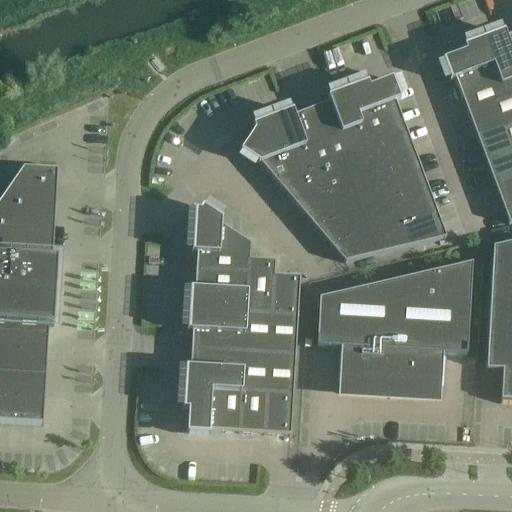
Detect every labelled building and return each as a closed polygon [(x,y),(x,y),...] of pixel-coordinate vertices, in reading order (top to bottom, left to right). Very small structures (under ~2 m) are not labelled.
[(511,37),(504,40),(502,35),(482,42),(504,101),(511,97),(511,37)] [(464,55),(446,62),(447,62),(441,65),(449,85),(454,83),(466,115),(504,101),(482,42),(463,50),(464,55)] [(348,98),(368,151),(406,136),(386,84),(348,98)] [(466,115),(476,141),(511,127),(511,97),(504,101),(466,115)] [(348,98),(311,112),(330,165),(340,161),(368,151),(348,98)] [(311,112),(273,126),(285,157),(294,153),(302,175),(330,165),(311,112)] [(275,185),(302,175),(294,153),(285,157),(273,126),(253,134),(242,150),(250,156),(275,185)] [(511,127),(476,141),(485,167),(511,156),(511,127)] [(406,136),(368,151),(340,161),(349,187),(416,162),(406,136)] [(511,156),(485,167),(495,193),(511,186),(511,156)] [(275,185),(294,208),(349,187),(340,161),(330,165),(302,175),(275,185)] [(425,188),(416,162),(349,187),(359,213),(425,188)] [(0,424),(42,427),(44,395),(47,333),(52,333),(56,266),(51,266),(57,171),(23,169),(0,201),(0,424)] [(511,186),(495,193),(508,227),(511,225),(511,186)] [(294,208),(314,230),(359,213),(349,187),(294,208)] [(435,214),(425,188),(359,213),(367,233),(369,239),(435,214)] [(199,214),(198,214),(198,215),(193,214),(190,257),(196,257),(195,274),(248,278),(249,263),(250,248),(218,227),(221,222),(202,210),(199,214)] [(314,230),(328,247),(367,233),(359,213),(314,230)] [(435,214),(369,239),(376,258),(445,241),(435,214)] [(367,233),(328,247),(344,265),(376,258),(369,239),(367,233)] [(511,245),(492,250),(485,373),(501,374),(501,384),(499,406),(511,406),(511,245)] [(273,279),(274,264),(273,264),(249,263),(248,278),(246,317),(271,318),(274,279),(273,279)] [(340,352),(339,360),(337,397),(439,403),(441,366),(442,366),(442,358),(466,359),(471,267),(318,302),(316,351),(340,352)] [(194,292),(188,292),(187,313),(246,317),(248,278),(195,274),(194,292)] [(299,280),(298,280),(274,279),(271,318),(297,320),(299,280)] [(186,335),(191,335),(190,353),(295,359),(297,320),(271,318),(246,317),(187,313),(186,335)] [(189,371),(184,370),(183,391),(241,395),(266,396),(292,398),(295,359),(190,353),(189,371)] [(187,413),(186,433),(186,438),(208,440),(208,434),(238,436),(241,395),(183,391),(181,413),(187,413)] [(238,436),(264,437),(266,396),(241,395),(238,436)] [(290,439),(292,398),(266,396),(264,437),(290,439)]
